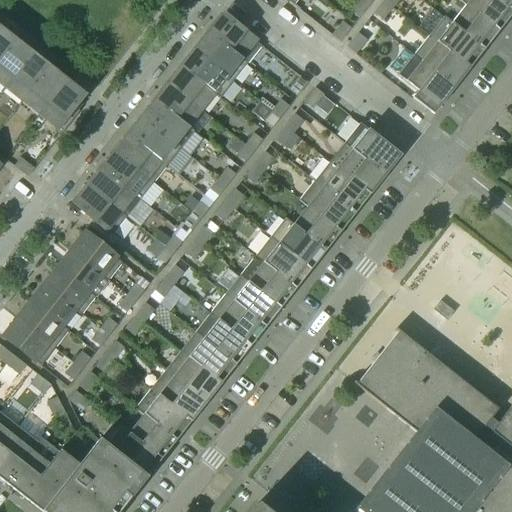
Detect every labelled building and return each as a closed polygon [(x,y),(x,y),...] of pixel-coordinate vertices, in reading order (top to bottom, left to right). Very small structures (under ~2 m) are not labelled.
[(392,9),(398,0),(384,0),(383,2),(392,9)] [(498,32),(457,0),(465,6),(451,24),(443,18),(443,19),(484,51),(498,32)] [(511,14),(511,12),(496,0),(457,0),(498,32),(511,14)] [(511,0),(496,0),(511,12),(511,0)] [(358,19),(367,8),(358,1),(350,12),(358,19)] [(382,22),(392,9),(383,2),(373,14),(382,22)] [(254,42),(223,17),(209,35),(247,65),(247,64),(241,59),(254,42)] [(484,51),(443,19),(428,37),(469,70),(484,51)] [(339,43),(350,29),(341,23),(331,36),(339,43)] [(355,55),(366,41),(357,34),(346,48),(355,55)] [(247,65),(209,35),(196,52),(233,82),(247,65)] [(0,60),(13,44),(6,38),(4,40),(0,36),(0,60)] [(469,70),(428,37),(413,56),(454,89),(469,70)] [(0,83),(6,88),(18,72),(30,57),(23,52),(21,53),(13,47),(14,45),(13,44),(0,60),(0,83)] [(233,82),(196,52),(182,69),(220,99),(233,82)] [(454,89),(413,56),(397,76),(417,92),(411,99),(432,116),(454,89)] [(23,102),(47,71),(39,65),(38,67),(30,60),(31,58),(30,57),(18,72),(6,88),(23,102)] [(220,99),(182,69),(169,86),(200,111),(213,94),(219,100),(220,99)] [(40,115),(64,84),(57,78),(55,80),(46,73),(48,72),(47,71),(23,102),(40,115)] [(307,84),(299,77),(288,91),(297,97),(307,84)] [(78,113),(73,109),(82,98),(64,84),(40,115),(62,133),(78,113)] [(200,111),(169,86),(156,103),(193,133),(194,132),(187,127),(200,111)] [(312,110),(323,96),(314,89),(303,103),(312,110)] [(280,118),(288,107),(280,101),(271,112),(280,118)] [(193,133),(156,103),(142,120),(180,150),(193,133)] [(271,129),(280,118),(271,112),(263,123),(271,129)] [(292,135),(303,122),(293,115),(283,128),(292,135)] [(180,150),(142,120),(128,138),(166,167),(180,150)] [(400,157),(398,156),(359,125),(343,145),(384,177),(400,157)] [(283,148),(292,135),(283,128),(273,140),(283,148)] [(253,152),(262,141),(253,135),(245,146),(253,152)] [(166,167),(128,138),(115,155),(153,184),(166,167)] [(384,177),(343,145),(329,164),(369,196),(384,177)] [(245,163),(253,152),(245,146),(236,156),(245,163)] [(263,173),(273,160),(264,153),(254,166),(263,173)] [(153,184),(115,155),(102,171),(139,201),(153,184)] [(27,178),(34,170),(20,159),(13,168),(27,178)] [(369,196),(329,164),(314,183),(355,214),(369,196)] [(253,185),(263,173),(254,166),(244,178),(253,185)] [(226,187),(235,176),(226,169),(218,180),(226,187)] [(139,201),(102,171),(88,188),(126,218),(139,201)] [(218,197),(226,187),(218,180),(209,191),(218,197)] [(355,214),(314,183),(299,201),(340,233),(355,214)] [(126,218),(88,188),(74,206),(112,236),(126,218)] [(233,211),(243,198),(234,191),(224,203),(233,211)] [(340,233),(299,201),(299,202),(306,208),(292,226),(285,220),(284,220),(325,252),(340,233)] [(199,221),(208,210),(199,203),(191,214),(199,221)] [(223,223),(233,211),(224,203),(214,216),(223,223)] [(191,232),(199,221),(191,214),(182,225),(191,232)] [(325,252),(284,220),(269,239),(310,271),(325,252)] [(203,249),(213,236),(204,229),(194,241),(203,249)] [(122,264),(84,234),(76,245),(78,246),(72,254),(108,282),(122,264)] [(173,255),(181,244),(173,237),(164,248),(173,255)] [(310,271),(269,239),(254,258),(295,290),(310,271)] [(193,261),(203,249),(194,241),(184,254),(193,261)] [(164,266),(173,255),(164,248),(156,259),(164,266)] [(108,282),(72,254),(67,260),(65,259),(57,269),(87,293),(87,292),(100,276),(107,282),(108,282)] [(295,290),(254,258),(239,277),(280,309),(295,290)] [(173,287),(183,274),(174,267),(164,280),(173,287)] [(95,298),(87,292),(87,293),(57,269),(49,279),(51,280),(46,288),(58,298),(74,310),(73,310),(81,316),(95,298)] [(280,309),(239,277),(224,296),(265,328),(280,309)] [(164,299),(173,287),(164,280),(154,292),(164,299)] [(135,303),(143,292),(135,285),(126,296),(135,303)] [(74,310),(58,298),(46,288),(40,294),(38,293),(30,303),(68,333),(69,332),(61,326),(73,310),(74,310)] [(126,314),(135,303),(126,296),(118,307),(126,314)] [(265,328),(224,296),(209,315),(250,347),(265,328)] [(447,320),(454,311),(440,299),(433,308),(447,320)] [(68,333),(30,303),(23,313),(25,315),(19,322),(54,350),(68,333)] [(144,324),(154,312),(145,305),(135,317),(144,324)] [(250,347),(209,315),(209,316),(217,322),(203,339),(195,333),(194,334),(235,366),(250,347)] [(134,337),(144,324),(135,317),(125,330),(134,337)] [(108,337),(117,326),(108,319),(100,330),(108,337)] [(54,350),(19,322),(14,328),(12,327),(3,338),(40,367),(54,350)] [(100,348),(108,337),(100,330),(91,341),(100,348)] [(511,511),(511,405),(497,425),(490,420),(497,411),(395,330),(394,331),(396,333),(356,385),(353,383),(352,384),(415,434),(355,510),(357,511),(511,511)] [(235,366),(194,334),(180,353),(220,385),(235,366)] [(114,362),(124,349),(115,342),(105,355),(114,362)] [(0,361),(5,366),(12,356),(0,346),(0,361)] [(90,360),(81,353),(73,364),(81,371),(90,360)] [(220,385),(180,353),(165,372),(205,404),(220,385)] [(104,375),(114,362),(105,355),(95,368),(104,375)] [(18,376),(25,366),(12,356),(5,366),(18,376)] [(81,371),(73,364),(64,375),(73,382),(81,371)] [(205,404),(165,372),(150,390),(190,423),(205,404)] [(88,395),(99,381),(90,374),(79,388),(88,395)] [(43,395),(50,386),(36,375),(29,384),(43,395)] [(190,423),(150,390),(135,409),(176,441),(190,423)] [(81,412),(89,403),(75,393),(68,402),(81,412)] [(63,413),(56,398),(46,403),(53,418),(63,413)] [(176,441),(135,409),(134,410),(142,416),(128,433),(121,427),(120,428),(161,460),(176,441)] [(70,427),(63,413),(53,418),(60,432),(70,427)] [(0,449),(17,428),(0,414),(0,449)] [(0,480),(4,484),(36,443),(17,428),(0,449),(0,480)] [(161,460),(120,428),(105,446),(113,453),(146,479),(161,460)] [(39,511),(119,511),(146,479),(113,453),(105,446),(98,441),(78,466),(59,452),(48,465),(48,466),(49,466),(24,497),(23,499),(39,511)] [(48,466),(48,465),(31,451),(37,443),(36,443),(4,484),(23,499),(24,497),(49,466),(48,466)]
